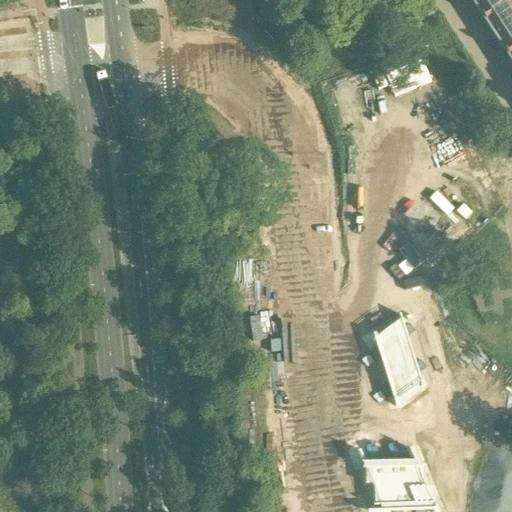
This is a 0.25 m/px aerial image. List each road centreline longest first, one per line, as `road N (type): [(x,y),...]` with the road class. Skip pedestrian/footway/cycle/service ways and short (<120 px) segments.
road 1 (secondary): [(67,0),(121,511)]
road 2 (secondary): [(160,511),(116,0)]
road 3 (unclassified): [(511,101),(446,0)]
